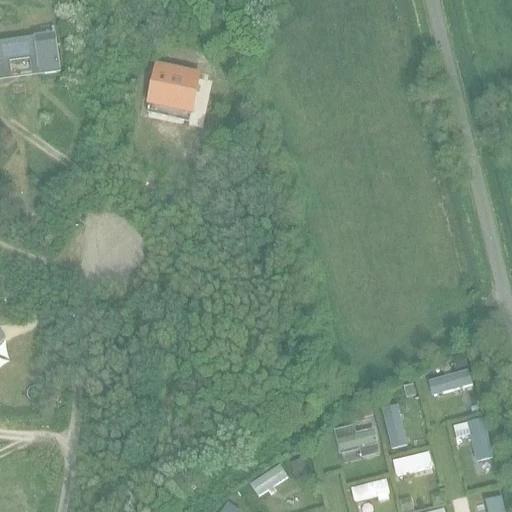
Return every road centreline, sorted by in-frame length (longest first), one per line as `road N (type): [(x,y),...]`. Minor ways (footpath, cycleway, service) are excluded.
road 1 (unclassified): [(511,318),(432,0)]
road 2 (unclassified): [(61,511),(87,311),(108,247)]
